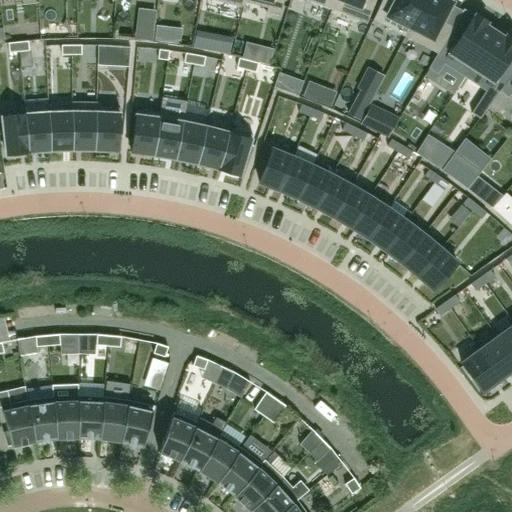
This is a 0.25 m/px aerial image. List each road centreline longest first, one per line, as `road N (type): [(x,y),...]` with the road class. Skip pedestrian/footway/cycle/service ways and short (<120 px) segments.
road 1 (residential): [(0,208),(120,201),(199,214),(263,237),(377,306),(498,445),(511,436)]
road 2 (residential): [(9,511),(45,499),(95,496),(150,511)]
